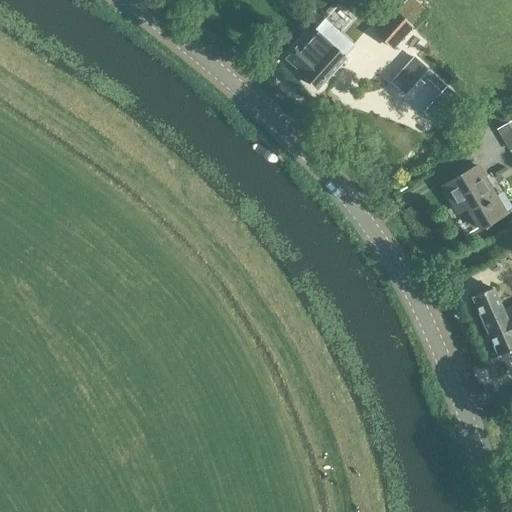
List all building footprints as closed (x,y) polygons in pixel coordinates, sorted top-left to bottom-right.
[(375,35),(393,51),(412,30),(394,14),(375,35)] [(343,57),(350,49),(337,38),(334,42),(330,38),(326,41),(315,31),(299,48),(298,47),(287,60),(303,75),(302,76),(317,89),(345,58),(343,57)] [(415,112),(440,138),(460,119),(435,93),(415,112)] [(511,120),(496,130),(509,152),(511,150),(511,120)] [(505,214),(483,177),(477,167),(442,187),(453,206),(456,204),(461,212),(467,208),(479,230),(505,214)] [(511,351),(511,335),(508,326),(511,323),(511,307),(502,311),(492,289),(472,298),(498,357),(511,351)]
